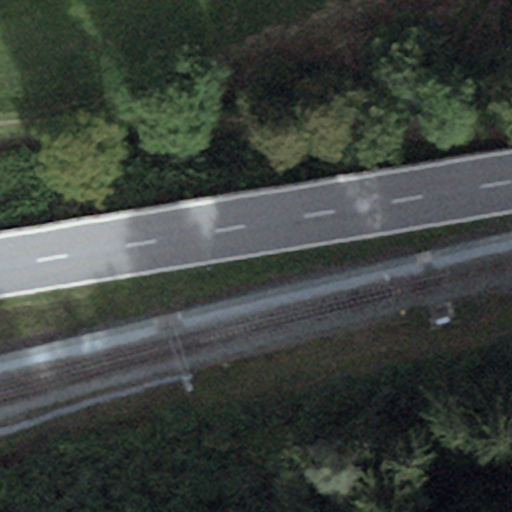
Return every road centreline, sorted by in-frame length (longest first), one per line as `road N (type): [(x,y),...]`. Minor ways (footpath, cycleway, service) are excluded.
road 1 (unknown): [(488,190),(460,267),(440,291),(394,315),(0,422)]
road 2 (tertiary): [(511,186),(0,270)]
road 3 (track): [(0,131),(511,109)]
